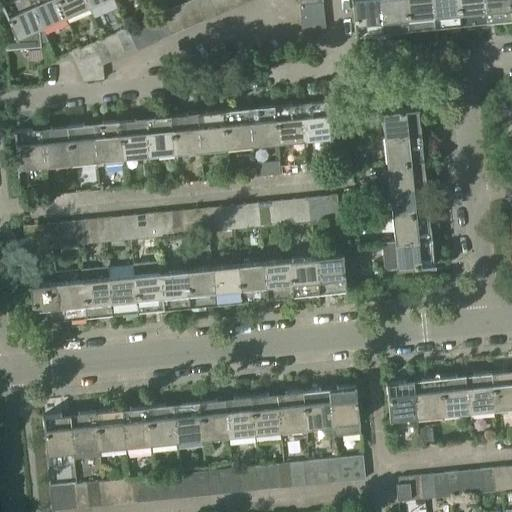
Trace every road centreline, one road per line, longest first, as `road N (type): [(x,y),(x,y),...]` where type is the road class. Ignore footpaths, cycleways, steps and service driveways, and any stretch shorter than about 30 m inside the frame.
road 1 (residential): [(3,370),(482,323)]
road 2 (residential): [(0,101),(334,73),(345,60),(338,0)]
road 3 (residential): [(482,323),(464,87),(483,66),(511,63)]
road 4 (residential): [(14,511),(3,370)]
